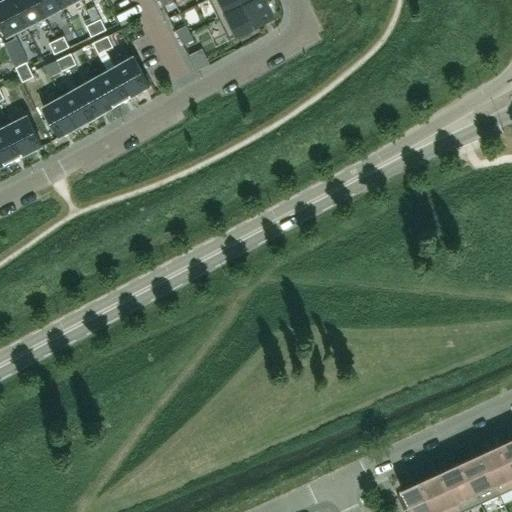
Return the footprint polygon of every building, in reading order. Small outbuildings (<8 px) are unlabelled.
[(12,0),(1,0),(0,1),(0,22),(7,36),(26,26),(12,0)] [(35,0),(12,0),(26,26),(44,17),(35,0)] [(58,0),(35,0),(44,17),(62,8),(58,0)] [(209,0),(218,18),(254,0),(209,0)] [(254,0),(218,18),(228,38),(273,16),(264,0),(254,0)] [(101,19),(93,22),(98,33),(106,29),(101,19)] [(93,22),(86,26),(91,37),(98,33),(93,22)] [(186,25),(175,30),(179,37),(190,32),(186,25)] [(190,32),(179,37),(183,44),(193,39),(190,32)] [(64,36),(56,39),(62,50),(69,47),(64,36)] [(108,36),(100,39),(105,50),(113,47),(108,36)] [(56,39),(49,43),(54,54),(62,50),(56,39)] [(100,39),(93,42),(98,53),(105,50),(100,39)] [(71,53),(63,57),(69,67),(76,64),(71,53)] [(133,56),(115,66),(131,96),(150,86),(133,56)] [(63,57),(56,60),(61,71),(69,67),(63,57)] [(26,62),(15,67),(19,74),(30,69),(26,62)] [(115,66),(97,76),(114,106),(131,96),(115,66)] [(30,69),(19,74),(22,82),(33,77),(30,69)] [(97,76),(79,86),(96,116),(114,106),(97,76)] [(79,86),(61,96),(78,126),(96,116),(79,86)] [(61,96),(43,107),(59,137),(78,126),(61,96)] [(27,115),(8,124),(23,155),(42,145),(27,115)] [(8,124),(0,128),(0,154),(5,164),(23,155),(8,124)] [(511,438),(500,444),(511,469),(511,438)] [(511,487),(511,469),(500,444),(480,453),(499,493),(511,487)] [(499,493),(480,453),(461,462),(479,502),(499,493)] [(479,502),(461,462),(441,471),(460,511),(479,502)] [(458,511),(460,511),(441,471),(421,480),(435,511),(458,511)] [(435,511),(421,480),(401,489),(411,511),(435,511)]
